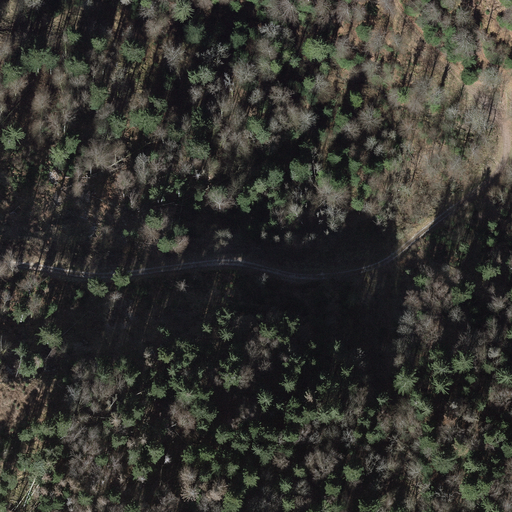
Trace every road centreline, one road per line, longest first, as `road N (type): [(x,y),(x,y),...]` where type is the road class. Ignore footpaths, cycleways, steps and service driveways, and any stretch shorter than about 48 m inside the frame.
road 1 (track): [(0,264),(101,275),(227,263),(334,275),(395,255),(496,166),(505,143),(496,117),(393,0)]
road 2 (track): [(470,0),(479,48),(507,99),(504,130)]
road 3 (track): [(0,42),(81,33),(101,0)]
